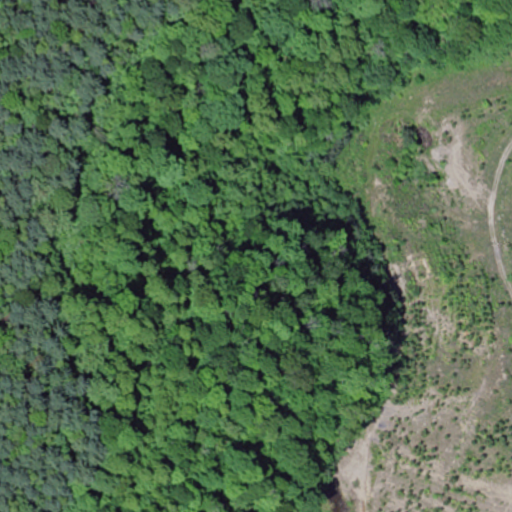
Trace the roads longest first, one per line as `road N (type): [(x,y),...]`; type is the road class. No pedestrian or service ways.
road 1 (track): [(342,511),(435,350),(382,219)]
road 2 (track): [(382,219),(377,168),(387,132),(431,107),(511,92)]
